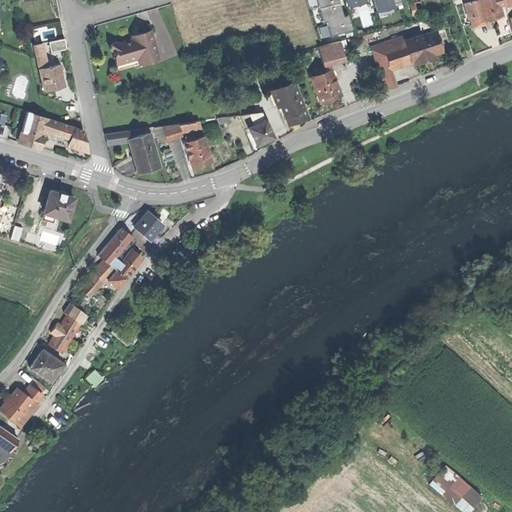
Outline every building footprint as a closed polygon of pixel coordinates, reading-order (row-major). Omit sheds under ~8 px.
[(314,0),(320,20),(324,19),(328,34),(350,28),(346,13),(341,15),(336,0),(314,0)] [(344,0),(346,6),(365,0),(364,0),(372,0),(375,11),(393,5),(392,2),(399,0),(344,0)] [(468,18),(480,15),(476,0),(473,0),(464,2),(468,18)] [(500,16),(500,13),(498,4),(503,3),(502,0),(476,0),(480,15),(481,21),(485,20),(493,18),(500,16)] [(506,12),(504,6),(503,3),(498,4),(500,13),(506,12)] [(482,25),(481,21),(480,15),(468,18),(470,29),(482,25)] [(139,38),(135,39),(142,64),(158,59),(150,31),(138,34),(139,38)] [(405,45),(411,62),(441,52),(434,33),(404,43),(405,45)] [(373,46),(378,64),(386,62),(383,52),(391,49),(390,43),(403,39),(403,37),(373,46)] [(48,43),(50,53),(66,49),(64,39),(48,43)] [(142,64),(135,39),(131,40),(117,45),(114,44),(110,46),(110,50),(113,52),(116,65),(137,59),(139,65),(142,64)] [(390,43),(391,49),(396,48),(405,45),(404,43),(403,39),(390,43)] [(317,48),(321,62),(343,56),(339,42),(317,48)] [(34,46),(39,69),(46,68),(41,44),(34,46)] [(401,65),(411,62),(405,45),(396,48),(401,65)] [(394,67),(401,65),(396,48),(391,49),(383,52),(386,62),(388,69),(394,67)] [(386,70),(388,69),(386,62),(378,64),(377,64),(380,72),(386,70)] [(44,91),(63,87),(61,76),(58,65),(46,68),(39,69),(44,91)] [(314,70),(316,75),(325,72),(323,66),(314,70)] [(309,78),(319,104),(329,100),(340,96),(336,86),(334,82),(329,70),(325,72),(316,75),(309,78)] [(392,87),(386,70),(380,72),(386,90),(392,87)] [(276,96),(280,106),(298,99),(295,89),(276,96)] [(283,113),(288,124),(296,121),(306,117),(298,99),(280,106),(282,110),(283,113)] [(0,117),(0,118),(7,120),(11,107),(4,105),(0,117)] [(7,120),(19,124),(23,111),(11,107),(7,120)] [(25,117),(45,123),(46,119),(47,118),(26,112),(25,117)] [(237,116),(244,129),(247,128),(264,120),(261,112),(237,116)] [(27,145),(38,148),(43,129),(45,123),(25,117),(18,142),(27,145)] [(56,122),(46,119),(45,123),(43,129),(53,132),(56,122)] [(263,142),(272,138),(264,120),(247,128),(250,136),(255,145),(263,142)] [(74,127),(56,122),(53,132),(71,137),(74,127)] [(178,133),(195,130),(194,122),(177,124),(178,133)] [(179,136),(178,133),(177,124),(160,126),(165,141),(179,136)] [(82,130),(74,127),(71,137),(68,146),(87,153),(82,130)] [(127,131),(118,132),(119,139),(128,137),(127,131)] [(106,145),(119,142),(119,139),(118,132),(104,135),(106,145)] [(133,157),(137,171),(148,168),(149,170),(157,168),(148,134),(128,140),(131,150),(133,157)] [(201,165),(210,162),(202,138),(193,141),(186,143),(183,144),(191,168),(201,165)] [(149,171),(149,170),(148,168),(137,171),(133,157),(130,158),(135,175),(149,171)] [(48,191),(42,213),(43,213),(54,217),(57,217),(66,220),(73,199),(64,196),(64,195),(61,194),(58,193),(57,194),(48,191)] [(162,208),(158,213),(164,219),(169,214),(162,208)] [(134,229),(147,239),(153,232),(160,224),(153,219),(146,212),(143,216),(140,218),(133,227),(134,229)] [(54,219),(54,217),(43,213),(41,220),(52,224),(54,219)] [(158,213),(153,219),(160,224),(164,219),(158,213)] [(129,235),(134,229),(133,227),(140,218),(136,215),(129,218),(120,228),(129,235)] [(21,229),(13,227),(9,240),(17,242),(21,229)] [(103,248),(113,257),(130,236),(129,235),(120,228),(109,240),(103,248)] [(157,235),(153,232),(147,239),(151,243),(157,235)] [(136,242),(134,244),(144,253),(146,250),(136,242)] [(102,260),(114,271),(119,265),(111,258),(113,257),(103,248),(96,255),(102,260)] [(119,265),(114,271),(124,278),(140,259),(131,251),(121,263),(119,265)] [(121,263),(113,257),(111,258),(119,265),(121,263)] [(110,274),(111,275),(114,271),(102,260),(99,264),(110,274)] [(102,282),(110,274),(99,264),(92,272),(102,282)] [(115,289),(124,278),(114,271),(111,275),(106,281),(115,289)] [(88,297),(102,282),(92,272),(85,280),(87,282),(80,290),(88,297)] [(66,316),(63,321),(76,330),(85,314),(69,304),(63,313),(66,316)] [(48,345),(60,353),(76,330),(63,321),(60,326),(54,335),(48,345)] [(50,332),(54,335),(60,326),(55,323),(52,328),(50,332)] [(42,347),(41,349),(50,356),(51,354),(42,347)] [(34,359),(28,367),(49,381),(55,372),(61,363),(50,356),(41,349),(34,359)] [(66,366),(61,363),(55,372),(60,376),(66,366)] [(36,380),(31,387),(39,394),(44,388),(36,380)] [(0,411),(15,422),(31,402),(33,404),(41,395),(39,394),(31,387),(24,395),(17,390),(8,401),(0,411)] [(32,406),(33,404),(31,402),(15,422),(19,426),(34,407),(32,406)] [(0,427),(0,435),(4,438),(5,436),(10,439),(8,441),(11,443),(15,437),(0,427)] [(0,445),(6,450),(11,443),(8,441),(4,438),(0,435),(0,445)] [(432,485),(463,511),(470,511),(483,497),(447,468),(432,485)]
